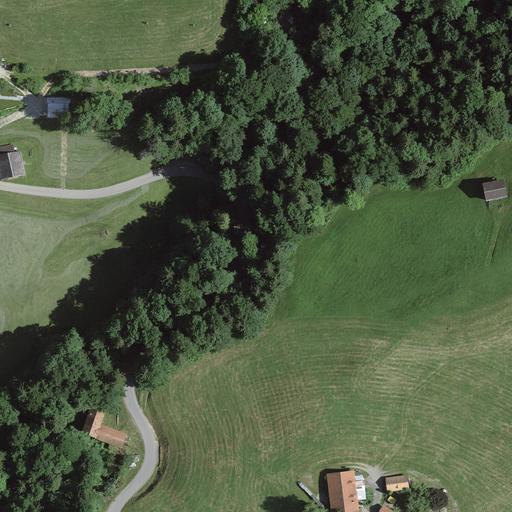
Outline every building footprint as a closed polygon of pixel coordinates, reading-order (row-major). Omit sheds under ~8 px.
[(9,146),(0,148),(0,158),(12,156),(9,146)] [(12,156),(0,158),(0,171),(2,182),(27,177),(22,154),(12,156)] [(504,180),(482,184),(486,202),(507,198),(504,180)] [(106,415),(90,409),(81,434),(123,450),(128,436),(101,426),(106,415)] [(356,472),(329,475),(333,511),(350,511),(360,511),(356,472)] [(408,477),(387,479),(388,491),(409,489),(408,477)]
